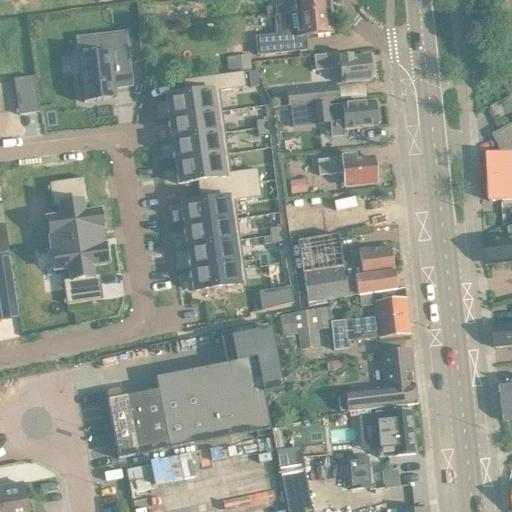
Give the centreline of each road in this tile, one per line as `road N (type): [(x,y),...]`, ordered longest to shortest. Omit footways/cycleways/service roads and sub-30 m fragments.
road 1 (secondary): [(475,511),(420,41)]
road 2 (residential): [(0,355),(134,327),(142,312),(116,144),(0,153)]
road 3 (unclassified): [(72,443),(63,397),(30,400),(13,409),(10,438),(20,447),(52,447)]
